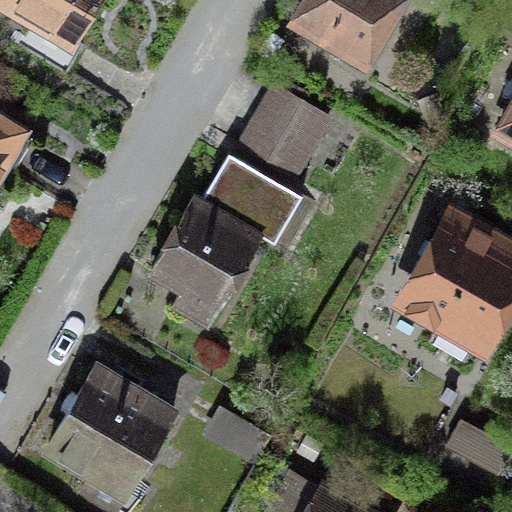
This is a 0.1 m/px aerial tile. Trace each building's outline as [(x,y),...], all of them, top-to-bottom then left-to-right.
[(5,0),(35,17),(20,44),(66,71),(82,43),(74,38),(84,21),(93,5),(96,7),(99,0),(5,0)] [(395,0),(307,0),(297,19),(363,57),(395,0)] [(328,116),(274,85),(240,143),(294,175),(328,116)] [(511,108),(501,128),(511,133),(511,108)] [(0,161),(19,129),(0,117),(0,161)] [(276,178),(229,150),(201,196),(194,192),(166,241),(149,269),(182,288),(173,303),(207,322),(261,232),(248,224),(276,178)] [(511,279),(511,247),(452,213),(405,296),(479,337),(503,295),(511,279)] [(173,411),(94,365),(70,406),(48,443),(92,469),(82,487),(116,507),(173,411)] [(270,432),(224,406),(208,433),(254,459),(270,432)] [(289,469),(264,511),(368,511),(327,488),(325,491),(289,469)]
